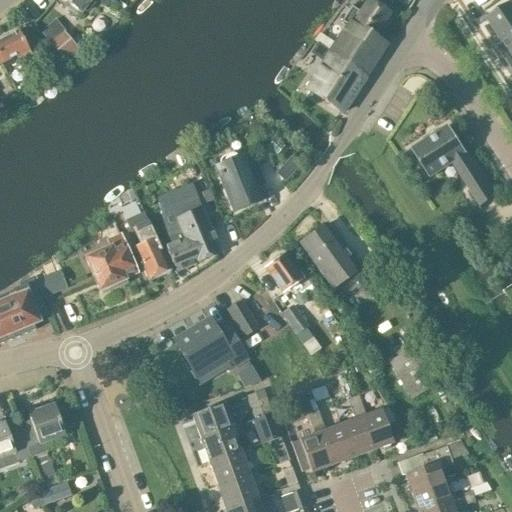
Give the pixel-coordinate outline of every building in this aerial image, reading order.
[(92,0),(62,0),(80,14),(82,11),(84,13),(87,12),(94,4),(94,1),(92,0)] [(347,26),(329,52),(367,78),(388,45),(374,36),(389,14),(385,12),(390,4),(384,0),(374,0),(372,3),(368,0),(360,13),(351,7),(341,22),(347,26)] [(511,4),(511,3),(488,19),(504,43),(498,48),(509,64),(511,61),(511,4)] [(52,46),(57,52),(60,56),(67,65),(80,53),(64,33),(65,32),(55,20),(40,33),(52,46)] [(20,66),(32,59),(18,31),(0,40),(0,57),(3,63),(15,57),(20,66)] [(367,78),(329,52),(305,89),(343,114),(367,78)] [(449,126),(411,150),(430,178),(453,163),(455,162),(459,169),(462,167),(473,184),(468,187),(469,188),(480,206),(496,196),(472,158),(470,160),(467,154),(449,126)] [(242,156),(215,167),(234,213),(260,202),(254,185),(263,182),(254,159),(245,163),(242,156)] [(291,159),(277,174),(285,182),(299,166),(291,159)] [(220,253),(198,204),(177,213),(173,207),(161,212),(169,244),(164,246),(175,273),(220,253)] [(140,245),(132,248),(148,281),(170,270),(144,214),(125,222),(131,234),(134,232),(140,245)] [(325,225),(299,243),(332,289),(358,271),(325,225)] [(119,287),(118,285),(127,281),(126,278),(136,274),(119,234),(105,240),(108,247),(84,257),(99,292),(100,292),(101,295),(119,287)] [(273,263),(265,268),(283,293),(286,291),(295,305),(316,290),(301,267),(296,271),(284,255),(281,257),(278,256),(273,260),(273,263)] [(59,272),(37,281),(43,297),(66,288),(59,272)] [(0,344),(35,331),(32,324),(37,322),(36,320),(46,315),(31,279),(21,283),(20,283),(23,291),(0,299),(0,344)] [(258,329),(242,301),(227,310),(243,337),(258,329)] [(297,335),(308,327),(293,306),(281,314),(297,335)] [(209,319),(173,341),(193,375),(194,374),(199,383),(227,366),(229,370),(247,359),(230,332),(221,338),(209,319)] [(408,350),(388,363),(411,400),(431,388),(408,350)] [(377,364),(367,370),(373,380),(383,374),(377,364)] [(304,414),(311,411),(305,394),(297,397),(304,414)] [(347,400),(350,408),(361,404),(358,396),(347,400)] [(265,397),(257,401),(262,417),(271,413),(265,397)] [(231,428),(223,404),(191,416),(200,440),(231,428)] [(350,408),(353,416),(359,414),(372,451),(393,444),(381,410),(365,416),(361,404),(350,408)] [(30,420),(18,425),(29,458),(47,452),(44,443),(65,436),(54,405),(28,414),(30,420)] [(306,415),(309,423),(320,419),(317,411),(306,415)] [(262,417),(254,420),(263,444),(280,438),(271,413),(262,417)] [(354,420),(340,425),(352,459),(372,451),(359,414),(353,416),(354,420)] [(320,419),(309,423),(313,435),(290,443),(301,472),(308,470),(310,474),(331,466),(317,429),(323,427),(320,419)] [(0,458),(0,459),(3,467),(16,463),(29,458),(18,425),(6,429),(4,423),(0,424),(0,458)] [(239,425),(231,428),(200,440),(208,463),(240,451),(236,440),(243,437),(239,425)] [(331,466),(352,459),(340,425),(324,431),(323,427),(317,429),(331,466)] [(288,461),(282,444),(274,447),(280,464),(288,461)] [(424,468),(404,475),(411,496),(445,484),(440,470),(452,465),(446,446),(420,455),(424,468)] [(248,475),(240,451),(208,463),(216,487),(248,475)] [(41,482),(54,477),(49,463),(36,468),(41,482)] [(297,484),(291,467),(282,470),(288,488),(297,484)] [(216,487),(225,510),(257,499),(248,475),(216,487)] [(37,493),(42,506),(71,496),(67,483),(37,493)] [(445,484),(411,496),(417,511),(431,511),(456,503),(458,509),(463,507),(466,506),(462,495),(450,499),(450,498),(445,484)] [(487,485),(471,491),(471,492),(473,498),(491,492),(487,485)] [(305,507),(299,490),(290,494),(293,503),(287,505),(289,511),(292,511),(296,511),(305,507)] [(471,492),(462,495),(466,506),(475,503),(473,498),(471,492)] [(33,510),(42,506),(37,493),(28,496),(33,510)] [(265,496),(257,499),(225,510),(225,511),(261,511),(260,508),(266,507),(267,504),(265,496)] [(456,503),(431,511),(464,511),(463,507),(458,509),(456,503)]
